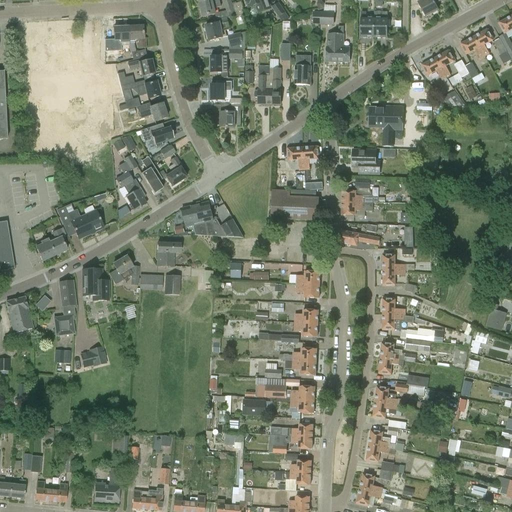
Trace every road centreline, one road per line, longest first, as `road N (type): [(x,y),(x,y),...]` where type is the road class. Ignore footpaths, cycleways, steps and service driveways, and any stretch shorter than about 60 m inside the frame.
road 1 (residential): [(327,511),(351,478),(369,350),(370,266),(357,254),(331,250)]
road 2 (residential): [(325,511),(342,308),(331,250)]
road 3 (residential): [(218,176),(77,263),(0,296)]
road 4 (residential): [(501,0),(322,106)]
road 5 (residential): [(218,176),(184,111),(158,7)]
road 6 (residential): [(158,7),(0,13)]
road 7 (residential): [(331,250),(322,106)]
road 8 (residential): [(322,106),(218,176)]
